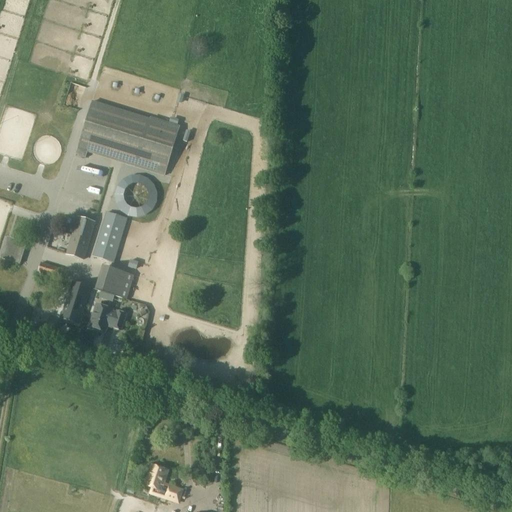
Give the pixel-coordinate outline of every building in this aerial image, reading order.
[(162,174),(175,130),(93,105),(81,148),(162,174)] [(93,172),(102,179),(108,171),(99,164),(93,172)] [(62,174),(37,175),(37,185),(62,184),(62,174)] [(114,190),(137,203),(132,211),(138,215),(143,206),(147,209),(157,193),(149,188),(152,183),(136,174),(133,180),(123,174),(114,190)] [(93,215),(97,202),(89,200),(85,213),(93,215)] [(40,207),(38,218),(54,220),(55,209),(40,207)] [(115,262),(127,219),(106,213),(94,257),(115,262)] [(84,260),(96,223),(79,218),(67,255),(84,260)] [(43,239),(44,232),(51,233),(51,223),(33,222),(32,232),(38,232),(37,239),(43,239)] [(6,252),(3,260),(20,265),(22,257),(6,252)] [(56,264),(57,258),(42,255),(41,261),(56,264)] [(57,278),(60,269),(41,263),(38,273),(57,278)] [(127,300),(135,276),(105,267),(98,291),(127,300)] [(9,289),(6,302),(14,304),(17,291),(9,289)] [(47,299),(43,313),(78,324),(83,309),(47,299)] [(119,309),(98,303),(91,326),(106,331),(108,322),(113,323),(112,328),(121,331),(126,315),(118,312),(119,309)] [(178,503),(182,490),(164,485),(168,472),(151,466),(145,485),(153,488),(151,494),(178,503)]
